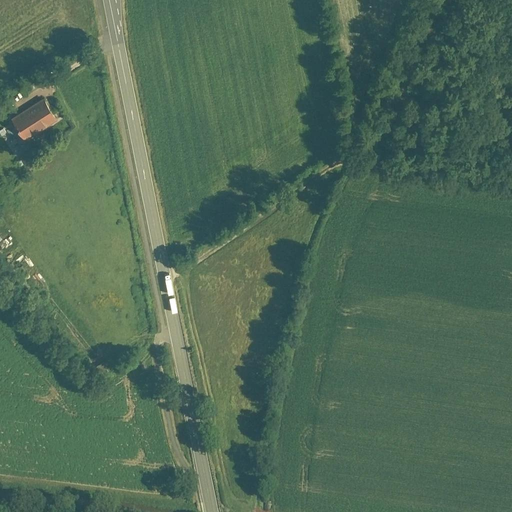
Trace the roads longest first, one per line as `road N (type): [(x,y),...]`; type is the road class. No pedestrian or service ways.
road 1 (secondary): [(211,511),(111,0)]
road 2 (track): [(511,186),(336,167),(154,281)]
